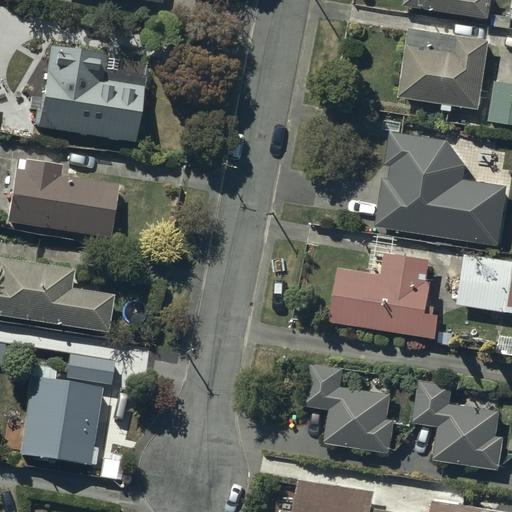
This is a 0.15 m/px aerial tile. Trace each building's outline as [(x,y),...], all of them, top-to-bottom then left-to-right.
[(403,0),(403,3),(490,15),(491,0),(403,0)] [(488,45),(408,34),(399,94),(443,100),(442,108),(452,109),(453,102),(479,106),(488,45)] [(106,58),(48,50),(36,131),(133,146),(143,80),(103,74),(106,58)] [(511,82),(494,79),(487,119),(511,123),(511,82)] [(448,141),(391,132),(386,166),(391,167),(389,180),(383,179),(375,227),(498,246),(508,186),(464,179),(467,165),(448,141)] [(60,164),(16,157),(6,220),(109,237),(118,183),(58,174),(60,164)] [(436,339),(440,317),(437,317),(438,309),(428,307),(436,261),(389,253),(385,275),(341,267),(332,321),(436,339)] [(511,259),(467,253),(460,306),(511,313),(511,259)] [(72,273),(0,261),(0,314),(106,331),(111,299),(69,292),(72,273)] [(108,360),(66,355),(63,376),(105,382),(108,360)] [(344,373),(313,368),(308,406),(334,410),(329,442),(390,451),(394,423),(387,422),(391,397),(342,389),(344,373)] [(96,393),(36,383),(25,449),(85,459),(96,393)] [(452,391),(424,387),(418,422),(443,427),(438,458),(499,469),(503,444),(497,442),(501,416),(449,408),(452,391)] [(379,495),(304,483),(299,511),(484,511),(437,505),(435,511),(389,511),(377,510),(379,495)]
